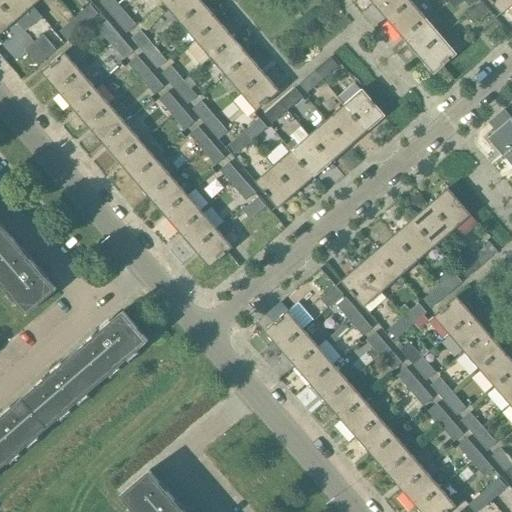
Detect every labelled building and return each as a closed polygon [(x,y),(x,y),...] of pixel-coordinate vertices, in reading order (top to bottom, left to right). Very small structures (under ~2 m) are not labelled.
[(35,6),(29,0),(0,0),(0,1),(17,21),(35,6)] [(116,19),(124,11),(114,0),(103,0),(101,2),(116,19)] [(172,0),(156,0),(154,2),(161,10),(166,6),(172,0)] [(205,3),(202,0),(172,0),(166,6),(181,23),(205,3)] [(390,21),(412,1),(411,0),(377,0),(375,3),(390,21)] [(511,8),(511,0),(490,0),(504,15),(511,8)] [(0,35),(17,21),(0,1),(0,35)] [(405,38),(427,18),(412,1),(390,21),(405,38)] [(475,24),(490,11),(483,2),(468,15),(475,24)] [(220,21),(205,3),(181,23),(177,27),(186,38),(190,34),(197,41),(220,21)] [(84,27),(99,14),(92,5),(77,18),(84,27)] [(116,19),(128,33),(136,25),(124,11),(116,19)] [(84,27),(77,18),(61,31),(69,40),(84,27)] [(420,56),(442,36),(427,18),(405,38),(420,56)] [(113,44),(122,37),(107,19),(98,27),(113,44)] [(235,38),(220,21),(197,41),(212,59),(235,38)] [(146,54),(155,47),(141,31),(132,38),(146,54)] [(49,58),(58,50),(44,35),(36,43),(49,58)] [(442,36),(420,56),(435,73),(458,53),(442,36)] [(124,57),(133,49),(122,37),(113,44),(124,57)] [(251,56),(235,38),(212,59),(227,77),(251,56)] [(40,66),(49,58),(36,43),(27,51),(40,66)] [(146,54),(159,68),(167,61),(155,47),(146,54)] [(58,91),(81,71),(65,53),(43,73),(58,91)] [(152,72),(137,54),(128,63),(143,80),(152,72)] [(266,74),(251,56),(227,77),(242,94),(266,74)] [(339,67),(331,58),(316,71),(324,80),(339,67)] [(163,73),(177,89),(185,82),(171,66),(163,73)] [(78,105),(97,89),(81,71),(58,91),(74,109),(78,105)] [(324,80),(316,71),(300,84),(308,93),(324,80)] [(163,85),(152,72),(143,80),(155,93),(163,85)] [(281,91),(266,74),(242,94),(258,112),(281,91)] [(185,82),(177,89),(190,104),(198,97),(185,82)] [(288,110),(294,105),(303,97),(296,88),(281,102),(288,110)] [(112,106),(110,105),(97,89),(78,105),(74,109),(89,126),(112,106)] [(183,107),(181,105),(168,90),(159,98),(174,115),(183,107)] [(387,116),(364,90),(346,105),(369,132),(387,116)] [(203,102),(199,105),(194,109),(207,124),(216,117),(203,102)] [(281,102),(277,105),(265,115),(273,124),(288,110),(281,102)] [(328,121),(351,148),(369,132),(346,105),(328,121)] [(112,106),(89,126),(104,144),(127,124),(112,106)] [(183,107),(174,115),(185,129),(195,121),(183,107)] [(489,138),(505,156),(511,150),(511,117),(505,110),(490,123),(497,132),(489,138)] [(216,117),(207,124),(221,140),(229,132),(216,117)] [(245,132),(253,141),(268,128),(260,119),(245,132)] [(333,163),(351,148),(328,121),(311,136),(333,163)] [(142,142),(127,124),(104,144),(119,162),(142,142)] [(213,143),(199,126),(190,134),(204,151),(213,143)] [(253,141),(245,132),(230,146),(237,154),(253,141)] [(293,151),(316,178),(333,163),(311,136),(299,146),(294,139),(287,145),(293,151)] [(158,160),(142,142),(119,162),(135,180),(158,160)] [(225,157),(213,143),(204,151),(216,165),(225,157)] [(298,193),(316,178),(293,151),(275,167),(298,193)] [(173,178),(158,160),(135,180),(150,197),(173,178)] [(235,186),(243,178),(230,162),(221,169),(235,186)] [(257,182),(280,209),(298,193),(275,167),(257,182)] [(188,195),(173,178),(150,197),(165,215),(188,195)] [(247,200),(256,193),(243,178),(235,186),(247,200)] [(189,196),(203,206),(209,198),(195,188),(189,196)] [(472,215),(449,188),(431,204),(455,231),(472,215)] [(203,213),(188,195),(165,215),(180,233),(203,213)] [(252,219),(267,206),(260,198),(245,211),(252,219)] [(455,231),(431,204),(414,219),(437,245),(455,231)] [(219,230),(203,213),(180,233),(196,250),(219,230)] [(419,261),(437,245),(414,219),(396,235),(419,261)] [(0,252),(15,240),(0,222),(0,252)] [(234,248),(219,230),(196,250),(211,268),(234,248)] [(419,261),(396,235),(378,250),(401,277),(419,261)] [(29,315),(58,290),(15,240),(0,252),(0,282),(19,305),(29,315)] [(484,265),(499,252),(491,243),(476,256),(484,265)] [(383,292),(401,277),(378,250),(360,265),(383,292)] [(484,265),(476,256),(461,269),(469,278),(484,265)] [(360,265),(342,281),(365,307),(383,292),(360,265)] [(441,287),(448,296),(463,283),(455,274),(442,285),(441,287)] [(329,307),(344,294),(337,286),(321,299),(329,307)] [(441,287),(425,301),(432,310),(448,296),(441,287)] [(434,316),(450,334),(472,314),(457,296),(434,316)] [(351,320),(360,312),(347,298),(338,305),(351,320)] [(420,303),(405,316),(412,325),(427,312),(420,303)] [(149,340),(124,311),(74,354),(99,384),(149,340)] [(265,330),(282,350),(304,330),(288,311),(265,330)] [(364,336),(373,328),(360,312),(351,320),(364,336)] [(465,352),(488,332),(472,314),(450,334),(465,352)] [(397,339),(412,325),(405,316),(389,330),(397,339)] [(351,331),(346,325),(342,328),(347,334),(351,331)] [(282,350),(297,367),(319,347),(319,348),(324,343),(317,335),(312,340),(304,330),(282,350)] [(381,355),(390,347),(377,332),(368,340),(381,355)] [(481,370),(503,350),(488,332),(465,352),(481,370)] [(414,365),(423,357),(410,342),(404,347),(401,350),(414,365)] [(319,347),(297,367),(312,385),(334,365),(319,348),(319,347)] [(394,370),(403,363),(390,347),(381,355),(394,370)] [(426,348),(420,353),(423,356),(429,352),(426,348)] [(496,387),(511,372),(511,359),(503,350),(481,370),(496,387)] [(49,427),(99,384),(74,354),(24,397),(49,427)] [(414,365),(427,380),(436,373),(423,357),(414,365)] [(349,383),(334,365),(312,385),(327,402),(349,383)] [(412,391),(421,384),(407,367),(398,375),(412,391)] [(511,372),(496,387),(511,405),(511,403),(511,372)] [(444,400),(453,392),(441,378),(432,385),(444,400)] [(349,383),(327,402),(342,420),(364,400),(350,383),(349,383)] [(424,405),(433,397),(421,384),(412,391),(424,405)] [(444,400),(458,416),(467,408),(453,392),(444,400)] [(0,469),(49,427),(24,397),(0,417),(0,469)] [(365,401),(364,400),(342,420),(358,439),(380,419),(365,401)] [(442,426),(452,418),(438,402),(429,410),(442,426)] [(475,435),(484,428),(471,413),(463,421),(475,435)] [(456,441),(465,433),(452,418),(442,426),(456,441)] [(380,419),(358,439),(373,456),(395,436),(380,419)] [(475,435),(488,451),(497,444),(484,428),(475,435)] [(396,436),(395,436),(373,456),(389,474),(410,454),(396,436)] [(472,461),(482,453),(470,439),(460,447),(472,461)] [(505,471),(511,465),(511,460),(502,449),(493,456),(505,471)] [(487,478),(496,470),(482,453),(472,461),(487,478)] [(410,454),(389,474),(403,491),(425,471),(410,454)] [(121,495),(135,511),(186,511),(151,470),(121,495)] [(426,471),(425,471),(403,491),(419,509),(440,489),(426,471)] [(484,493),(492,502),(507,489),(500,479),(484,493)] [(419,509),(421,511),(450,511),(456,507),(440,489),(419,509)] [(480,511),(492,502),(484,493),(469,506),(474,511),(480,511)]
